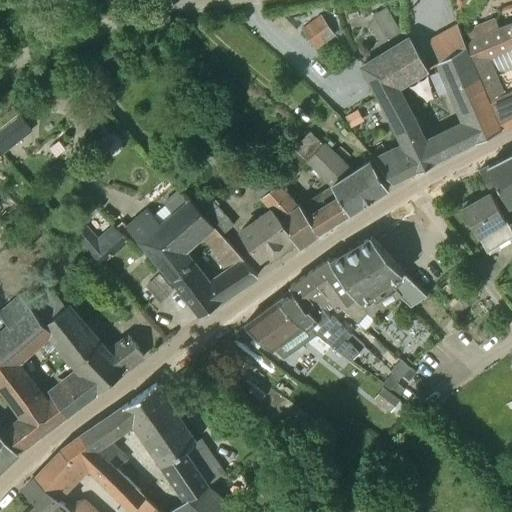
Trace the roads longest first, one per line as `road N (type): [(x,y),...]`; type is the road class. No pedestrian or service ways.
road 1 (tertiary): [(0,487),(73,424),(317,251),(511,138)]
road 2 (track): [(211,0),(139,12),(0,65)]
